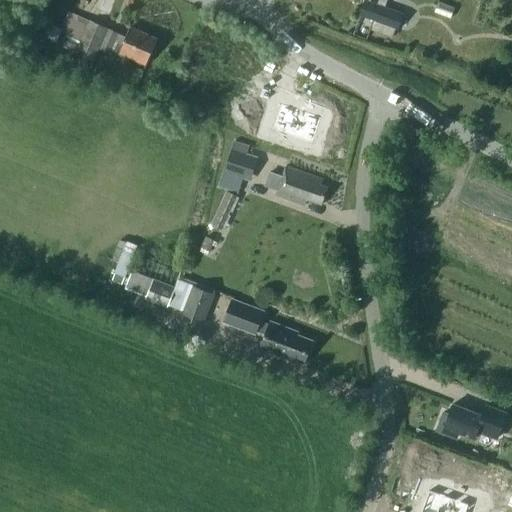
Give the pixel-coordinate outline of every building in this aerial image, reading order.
[(379,4),(371,27),(370,29),(393,37),(396,28),(399,29),(405,14),(379,4)] [(87,70),(105,27),(89,20),(70,63),(87,70)] [(122,44),(118,42),(114,50),(146,64),(157,38),(130,26),(122,44)] [(109,52),(118,32),(108,28),(99,48),(109,52)] [(137,67),(134,75),(141,77),(144,70),(137,67)] [(281,103),(272,129),(313,143),(318,129),(322,117),(293,107),(281,103)] [(248,128),(263,133),(271,110),(257,105),(248,128)] [(243,178),(250,154),(247,153),(250,145),(234,140),(224,172),(243,178)] [(323,179),(285,165),(281,176),(270,172),(265,185),(277,189),(276,193),(305,204),(307,198),(322,204),(328,187),(321,184),(323,179)] [(222,228),(237,195),(227,190),(212,223),(222,228)] [(124,285),(129,269),(157,277),(160,265),(134,257),(138,245),(122,240),(109,281),(124,285)] [(145,296),(144,299),(169,307),(176,286),(132,270),(125,289),(145,296)] [(176,286),(169,307),(182,313),(193,284),(179,279),(176,286)] [(215,293),(193,284),(182,313),(204,321),(215,293)] [(296,358),(304,361),(313,339),(297,333),(298,331),(272,320),(270,323),(261,319),(265,310),(233,298),(225,320),(256,332),(258,327),(268,331),(261,348),(295,361),(296,358)] [(458,439),(460,432),(475,438),(477,432),(498,439),(508,412),(485,404),(481,414),(453,403),(450,413),(443,410),(436,431),(458,439)] [(485,466),(476,500),(502,506),(510,472),(485,466)] [(426,496),(420,511),(466,511),(470,503),(429,489),(426,496)]
